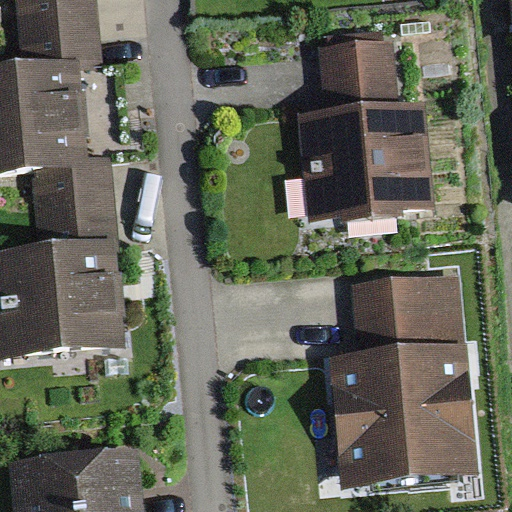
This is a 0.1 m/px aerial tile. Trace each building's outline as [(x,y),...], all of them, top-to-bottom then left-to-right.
[(81,75),(101,74),(95,0),(47,0),(47,1),(16,4),(22,78),(0,79),(0,185),(33,184),(73,181),(72,173),(89,172),(84,117),(81,75)] [(305,232),(431,219),(420,114),(397,116),(390,48),(322,55),(328,122),(295,126),(305,232)] [(0,366),(126,356),(121,294),(111,170),(89,172),(72,173),(73,181),(33,184),(39,255),(0,258),(0,366)] [(339,496),(478,482),(459,289),(351,299),(359,374),(327,377),(339,496)] [(15,511),(141,511),(137,458),(11,471),(15,511)]
